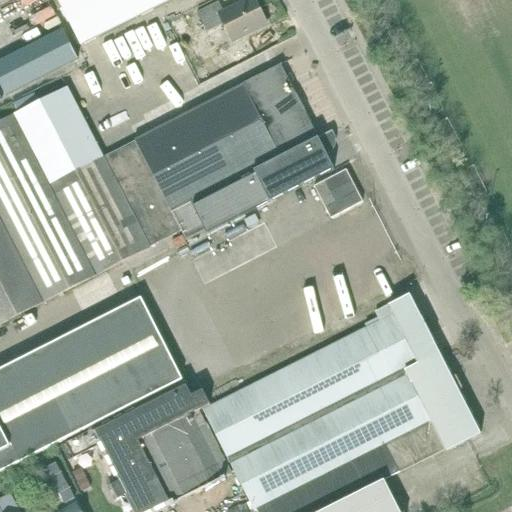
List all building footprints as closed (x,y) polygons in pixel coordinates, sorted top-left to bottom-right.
[(60,0),(84,46),(176,0),(60,0)] [(218,3),(196,14),(206,33),(224,25),(232,42),(266,25),(254,0),(248,0),(223,13),(218,3)] [(168,24),(175,37),(185,33),(178,19),(168,24)] [(62,30),(0,61),(0,84),(6,97),(77,60),(62,30)] [(156,58),(155,59),(170,91),(185,83),(166,42),(152,49),(156,58)] [(191,46),(183,50),(189,61),(196,58),(191,46)] [(173,216),(316,141),(304,117),(293,95),(279,67),(133,143),(173,216)] [(200,85),(210,79),(205,68),(194,74),(200,85)] [(47,187),(101,159),(66,91),(12,118),(47,187)] [(95,106),(99,115),(116,108),(112,99),(95,106)] [(94,279),(47,187),(12,118),(0,124),(0,225),(42,306),(94,279)] [(173,216),(171,217),(181,234),(185,242),(217,226),(219,230),(332,172),(324,156),(325,155),(326,154),(327,153),(328,152),(329,151),(330,150),(331,149),(332,148),(332,147),(333,145),(333,144),(333,143),(333,141),(333,140),(333,138),(333,137),(332,136),(332,135),(331,133),(327,136),(316,141),(173,216)] [(101,159),(47,187),(94,279),(181,234),(171,217),(133,143),(101,159)] [(346,172),(314,190),(330,220),(362,203),(346,172)] [(0,327),(42,306),(0,225),(0,327)] [(73,439),(60,445),(61,448),(67,462),(99,446),(119,486),(107,492),(113,503),(124,498),(131,511),(167,511),(226,482),(194,419),(204,414),(254,511),(397,511),(383,483),(448,450),(450,453),(480,437),(444,366),(437,353),(434,346),(434,345),(431,339),(435,336),(435,335),(434,336),(429,326),(430,326),(430,325),(425,327),(422,321),(421,321),(412,304),(410,299),(375,316),(380,325),(213,410),(205,394),(192,400),(186,389),(184,385),(125,414),(73,439)] [(125,414),(184,385),(140,301),(84,329),(125,414)] [(73,439),(125,414),(84,329),(30,356),(73,439)] [(60,445),(73,439),(30,356),(0,371),(0,437),(15,467),(60,445)] [(0,474),(15,467),(0,437),(0,474)] [(86,477),(76,482),(81,491),(90,486),(86,477)] [(19,511),(10,495),(0,500),(0,511),(19,511)]
